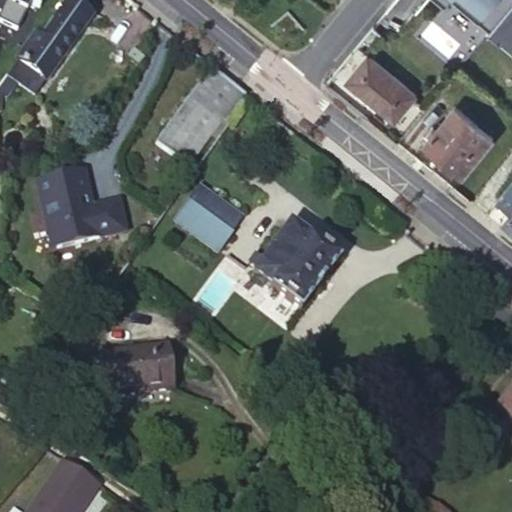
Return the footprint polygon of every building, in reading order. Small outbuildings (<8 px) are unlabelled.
[(0,0),(0,26),(16,34),(29,7),(38,12),(43,0),(0,0)] [(436,0),(443,5),(447,0),(452,0),(488,29),(511,0),(436,0)] [(511,48),(511,0),(488,29),(486,31),(500,42),(502,40),(511,48)] [(89,19),(65,1),(37,41),(32,38),(0,83),(0,96),(4,99),(14,86),(32,99),(89,19)] [(345,80),(394,120),(415,93),(366,53),(345,80)] [(242,96),(208,69),(154,143),(179,163),(180,161),(212,116),(219,121),(222,123),(242,96)] [(453,105),(422,143),(461,175),(493,137),(453,105)] [(187,165),(219,121),(212,116),(180,161),(187,165)] [(77,174),(34,184),(46,231),(50,230),(54,249),(122,232),(114,202),(86,209),(77,174)] [(511,178),(493,202),(509,214),(511,210),(511,178)] [(238,220),(186,183),(174,199),(226,238),(238,220)] [(226,238),(174,199),(161,216),(214,255),(226,238)] [(511,210),(509,214),(500,226),(511,235),(511,210)] [(287,224),(249,275),(298,313),(337,262),(287,224)] [(98,357),(104,398),(169,389),(162,347),(98,357)] [(511,385),(493,410),(511,424),(511,385)] [(81,480),(57,463),(22,511),(74,511),(72,510),(90,485),(81,480)] [(74,511),(78,511),(95,489),(90,485),(72,510),(74,511)]
